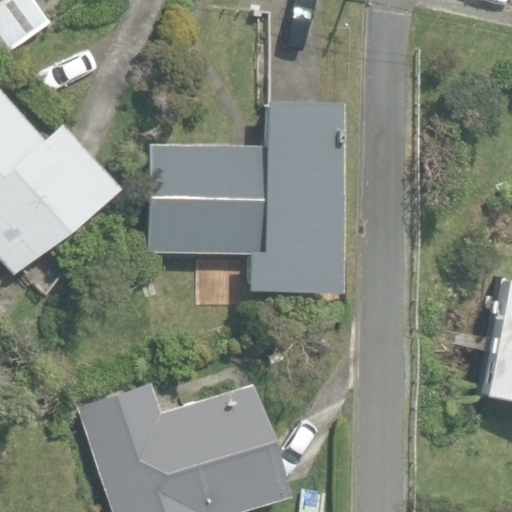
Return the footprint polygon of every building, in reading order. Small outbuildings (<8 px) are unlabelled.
[(0,0),(0,52),(45,21),(30,0),(0,0)] [(238,288),(323,290),(327,101),(254,99),(253,146),(142,143),(140,250),(239,252),(238,288)] [(12,266),(38,295),(61,264),(41,241),(104,186),(49,123),(31,138),(0,102),(0,268),(4,273),(12,266)] [(471,395),(511,402),(511,280),(493,277),(471,395)] [(68,405),(104,511),(216,511),(275,492),(237,381),(149,410),(139,381),(68,405)]
